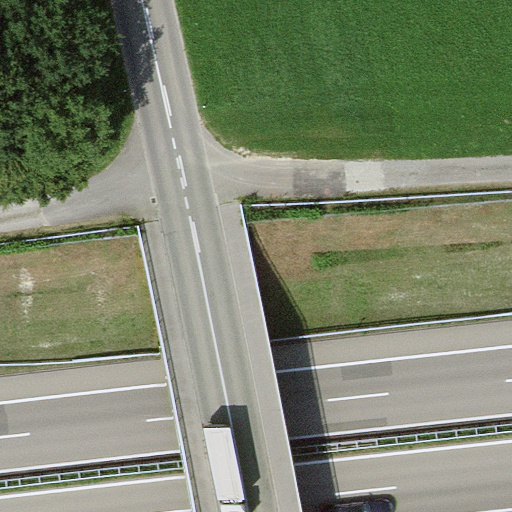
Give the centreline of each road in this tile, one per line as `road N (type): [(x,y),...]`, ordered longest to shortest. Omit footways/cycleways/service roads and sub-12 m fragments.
road 1 (motorway): [(511,382),(0,439)]
road 2 (track): [(0,210),(184,182),(511,174)]
road 3 (tertiary): [(184,182),(248,511)]
road 4 (motorway): [(198,511),(511,477)]
road 5 (tertiary): [(184,182),(144,0)]
